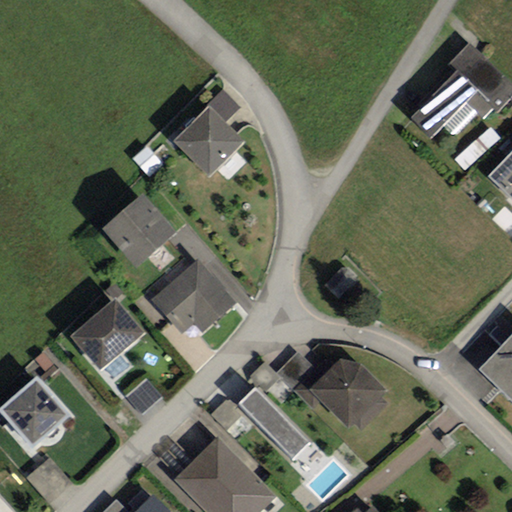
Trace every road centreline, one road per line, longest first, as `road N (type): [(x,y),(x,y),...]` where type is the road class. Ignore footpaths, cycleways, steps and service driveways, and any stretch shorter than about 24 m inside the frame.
road 1 (residential): [(267,327),(379,346),(423,371),(511,457)]
road 2 (unclassified): [(296,232),(444,0)]
road 3 (residential): [(267,327),(78,511)]
road 4 (residential): [(236,70),(280,134),(296,232)]
